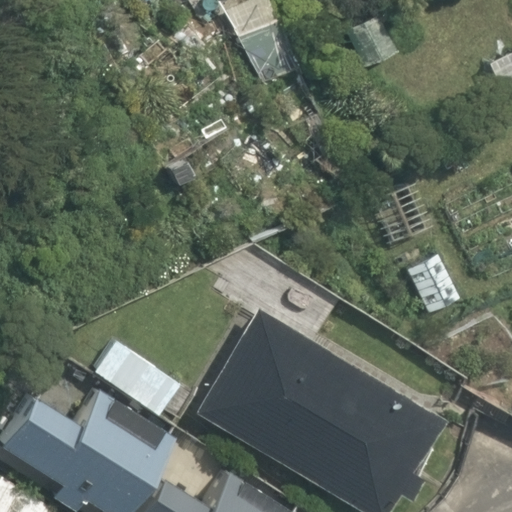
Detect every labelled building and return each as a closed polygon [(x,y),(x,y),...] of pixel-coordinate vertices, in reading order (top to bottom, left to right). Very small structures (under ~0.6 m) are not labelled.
[(275,16),(228,38),(247,79),(294,57),(275,16)] [(193,413),(309,480),(302,492),(331,509),(338,497),(364,511),(371,511),(431,409),(255,307),(193,413)] [(103,332),(82,364),(151,408),(172,375),(103,332)] [(86,379),(80,389),(40,366),(0,435),(0,447),(51,477),(46,487),(76,505),(82,494),(111,511),(153,437),(161,423),(86,379)] [(285,511),(165,442),(124,511),(285,511)] [(0,511),(70,511),(0,470),(0,511)]
